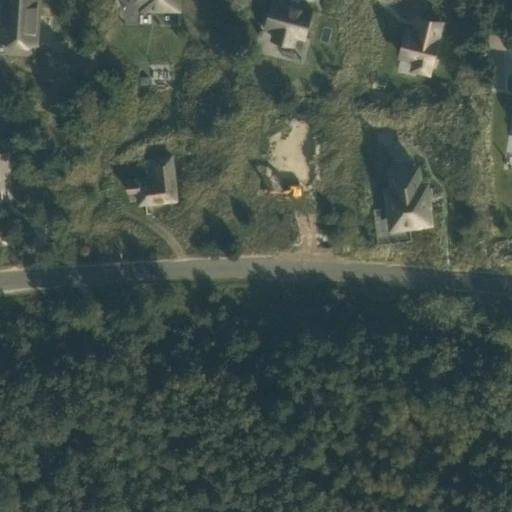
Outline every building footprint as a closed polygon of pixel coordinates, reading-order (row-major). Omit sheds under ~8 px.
[(3,0),(1,40),(36,42),(38,0),(3,0)] [(305,37),(312,9),(279,0),(272,0),(266,27),(275,30),(273,40),(292,45),(295,35),(305,37)] [(406,32),(400,56),(411,59),(408,71),(429,76),(432,64),(438,39),(437,39),(441,22),(422,18),(418,34),(406,32)] [(290,160),(271,161),(272,198),(293,197),(292,174),(305,174),(304,144),(290,144),(290,160)] [(2,177),(9,176),(7,153),(0,153),(0,188),(3,188),(2,177)] [(154,158),(157,181),(144,183),(143,179),(126,180),(127,191),(138,190),(139,204),(175,200),(171,156),(154,158)] [(387,191),(392,227),(430,222),(426,186),(420,187),(417,167),(391,170),(393,190),(387,191)]
